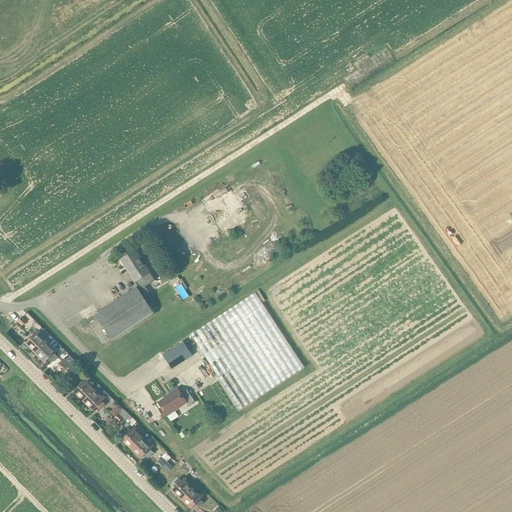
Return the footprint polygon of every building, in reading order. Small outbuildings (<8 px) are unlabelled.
[(149,293),(144,286),(154,280),(135,250),(120,260),(137,288),(136,288),(95,315),(111,340),(153,313),(142,297),(149,293)] [(225,312),(190,335),(240,409),(247,404),(304,367),(255,292),(225,312)] [(22,326),(26,322),(22,318),(18,322),(22,326)] [(38,331),(25,344),(35,353),(40,348),(46,342),(46,341),(50,338),(42,331),(40,333),(38,331)] [(40,348),(35,353),(45,363),(46,362),(49,365),(57,357),(54,353),(57,350),(56,348),(59,345),(50,337),(50,338),(46,341),(46,342),(40,348)] [(178,369),(187,362),(186,360),(192,356),(183,342),(163,355),(172,369),(176,366),(178,369)] [(63,359),(59,364),(62,366),(66,370),(68,368),(70,366),(75,361),(74,360),(71,357),(70,356),(64,361),(63,359)] [(74,370),(70,366),(66,370),(70,374),(74,370)] [(86,379),(73,392),(83,401),(94,390),(87,382),(88,381),(86,379)] [(94,390),(83,401),(93,411),(96,407),(102,402),(105,398),(105,397),(108,394),(99,385),(94,390)] [(180,393),(178,389),(157,403),(166,416),(186,403),(188,407),(195,403),(186,389),(180,393)] [(118,405),(114,409),(115,410),(119,414),(123,409),(119,405),(118,405)] [(117,421),(111,425),(114,428),(119,423),(118,423),(123,418),(132,427),(136,423),(137,423),(133,418),(132,418),(131,417),(123,409),(119,414),(114,418),(117,421)] [(134,427),(121,440),(131,449),(142,438),(135,431),(137,429),(134,427)] [(184,430),(179,434),(182,439),(187,435),(184,430)] [(142,438),(131,449),(141,459),(145,455),(148,459),(154,453),(150,450),(154,446),(151,444),(150,445),(142,438)] [(162,457),(158,462),(158,463),(162,467),(167,462),(163,458),(162,457)] [(167,462),(162,467),(166,470),(171,466),(167,462)] [(176,485),(171,490),(181,500),(193,488),(186,481),(187,480),(184,477),(181,481),(176,485)] [(193,488),(181,500),(191,510),(196,504),(199,507),(203,503),(200,500),(204,496),(201,494),(200,495),(193,489),(193,488)]
